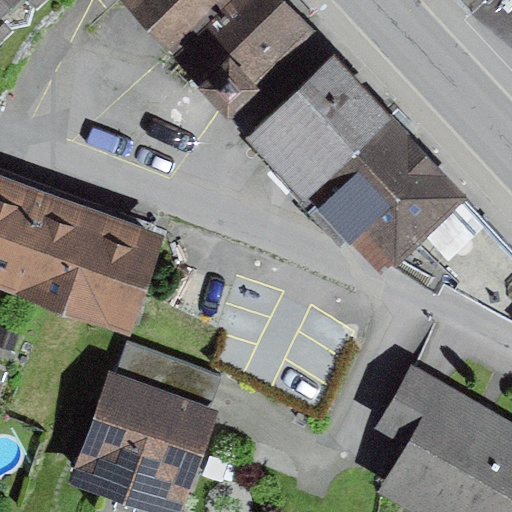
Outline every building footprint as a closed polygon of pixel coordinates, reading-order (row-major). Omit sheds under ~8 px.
[(0,0),(0,57),(59,0),(0,0)] [(121,0),(119,2),(175,59),(236,0),(121,0)] [(315,33),(283,0),(236,0),(175,59),(205,91),(197,99),(229,132),(261,101),(253,93),(315,33)] [(394,127),(334,67),(250,150),(310,210),(394,127)] [(429,164),(394,127),(310,210),(384,286),(402,267),(511,327),(511,260),(502,250),(463,210),(468,204),(429,164)] [(25,192),(0,182),(0,292),(129,340),(165,243),(102,220),(25,192)] [(285,294),(261,350),(320,375),(344,319),(285,294)] [(128,348),(117,381),(210,414),(222,381),(128,348)] [(511,511),(511,407),(411,350),(377,410),(407,428),(376,483),(427,511),(511,511)] [(117,381),(109,379),(70,489),(137,511),(185,511),(218,417),(210,414),(117,381)]
